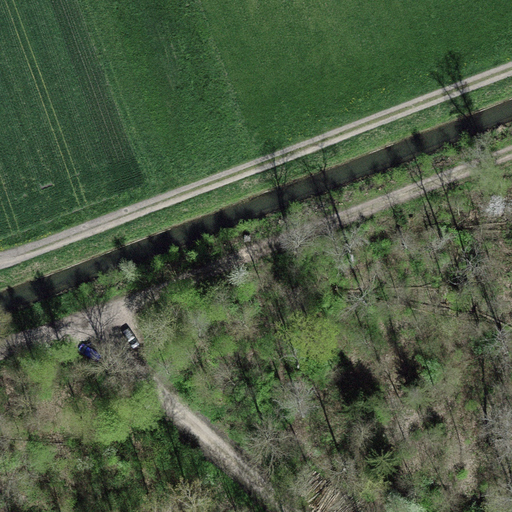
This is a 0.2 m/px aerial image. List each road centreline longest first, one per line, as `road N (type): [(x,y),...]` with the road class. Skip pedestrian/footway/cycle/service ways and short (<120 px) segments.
road 1 (track): [(0,349),(511,151)]
road 2 (track): [(0,259),(511,69)]
road 3 (track): [(82,319),(290,511)]
